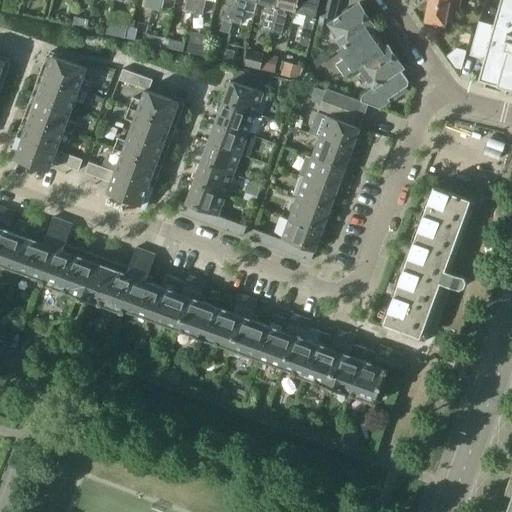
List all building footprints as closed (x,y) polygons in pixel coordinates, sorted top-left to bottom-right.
[(19,13),(19,12),(22,2),(15,0),(5,0),(3,9),(19,13)] [(146,0),(145,7),(153,9),(154,0),(146,0)] [(164,0),(154,0),(153,9),(162,11),(164,0)] [(193,12),(195,0),(186,0),(184,9),(193,12)] [(195,0),(193,12),(203,14),(205,0),(210,0),(217,1),(216,0),(195,0)] [(228,0),(221,31),(230,34),(238,0),(228,0)] [(238,0),(230,34),(227,44),(236,46),(241,23),(246,0),(248,0),(257,2),(257,0),(238,0)] [(257,0),(257,2),(268,5),(262,28),(271,31),(278,0),(257,0)] [(298,0),(278,0),(271,31),(282,33),(287,14),(285,13),(286,9),(296,11),(298,0)] [(298,0),(296,11),(293,23),(304,25),(300,41),(302,44),(309,46),(319,5),(319,0),(298,0)] [(339,0),(324,0),(321,14),(332,17),(336,13),(339,0)] [(429,0),(426,16),(429,21),(443,23),(452,25),(454,10),(459,10),(460,0),(429,0)] [(470,55),(484,59),(480,77),(511,86),(511,0),(501,0),(495,25),(479,21),(470,55)] [(342,49),(373,28),(376,26),(359,2),(328,24),(337,37),(334,38),(340,47),(342,49)] [(145,43),(165,48),(167,37),(173,13),(168,12),(167,20),(153,31),(153,34),(148,33),(149,31),(147,30),(147,34),(145,41),(145,43)] [(74,25),(87,28),(89,20),(76,17),(74,25)] [(125,37),(127,28),(128,26),(109,21),(106,33),(125,37)] [(125,37),(134,39),(137,28),(128,25),(125,37)] [(345,76),(355,70),(387,48),(385,46),(373,28),(342,49),(340,47),(337,49),(344,58),(336,64),(345,76)] [(186,42),(167,37),(165,48),(183,51),(186,42)] [(190,40),(187,51),(187,52),(204,56),(206,44),(190,40)] [(361,100),(360,100),(369,103),(369,104),(380,108),(408,89),(406,87),(409,85),(409,80),(402,70),(405,69),(388,44),(385,46),(387,48),(355,70),(364,83),(367,81),(372,88),(363,94),(361,100)] [(226,49),(223,61),(232,62),(235,51),(226,49)] [(247,49),(243,65),(260,69),(264,53),(247,49)] [(265,53),(261,70),(275,73),(278,56),(274,55),(275,51),(267,49),(266,53),(265,53)] [(329,57),(325,51),(314,59),(317,65),(329,57)] [(47,53),(17,136),(9,159),(13,161),(18,146),(20,147),(15,159),(49,171),(53,161),(79,170),(83,159),(57,150),(60,140),(68,143),(76,122),(68,119),(75,99),(83,102),(91,81),(83,78),(87,68),(47,53)] [(0,92),(8,70),(11,63),(9,62),(8,62),(0,58),(0,92)] [(285,60),(281,74),(299,78),(303,64),(285,60)] [(119,79),(145,89),(149,90),(153,79),(123,68),(119,79)] [(234,77),(245,82),(246,78),(248,74),(237,69),(234,77)] [(248,74),(246,78),(255,81),(257,75),(249,72),(248,74)] [(231,80),(223,101),(256,113),(264,92),(231,80)] [(327,88),(322,100),(357,113),(364,116),(368,105),(369,104),(369,103),(360,100),(361,100),(327,88)] [(85,172),(111,182),(108,192),(141,205),(146,193),(147,193),(141,208),(146,209),(185,103),(149,90),(145,89),(141,100),(133,97),(126,117),(134,120),(126,140),(118,137),(111,158),(119,161),(115,171),(89,162),(85,172)] [(364,116),(357,113),(322,100),(318,112),(327,115),(360,127),(364,116)] [(256,113),(223,101),(216,122),(249,134),(256,113)] [(327,115),(320,136),(353,148),(360,127),(327,115)] [(216,122),(208,142),(241,154),(249,134),(216,122)] [(345,168),(353,148),(320,136),(312,157),(345,168)] [(241,154),(208,142),(201,162),(234,174),(241,154)] [(312,157),(305,177),(338,189),(345,168),(312,157)] [(193,183),(226,195),(234,174),(201,162),(193,183)] [(305,177),(297,197),(330,209),(338,189),(305,177)] [(251,180),(247,190),(258,194),(262,184),(251,180)] [(182,213),(193,217),(196,207),(206,211),(217,215),(219,215),(226,195),(193,183),(182,213)] [(499,188),(498,188),(488,184),(484,195),(495,200),(499,188)] [(394,294),(388,312),(393,314),(389,325),(392,326),(409,332),(420,336),(419,340),(425,342),(431,326),(425,324),(430,310),(436,312),(441,299),(435,296),(441,281),(449,284),(449,285),(460,289),(464,286),(466,281),(464,276),(454,273),(450,272),(460,245),(455,242),(460,229),(465,231),(470,218),(465,215),(471,199),(460,195),(434,186),(427,203),(433,206),(430,215),(424,213),(417,230),(423,233),(420,242),(414,240),(413,243),(406,263),(398,285),(403,287),(400,296),(394,294)] [(323,230),(330,209),(297,197),(290,218),(323,230)] [(196,207),(193,217),(203,221),(206,211),(196,207)] [(8,209),(0,229),(0,263),(18,270),(20,263),(18,262),(27,236),(32,223),(19,218),(16,226),(11,224),(16,212),(8,209)] [(213,224),(217,215),(206,211),(203,221),(213,224)] [(20,263),(18,270),(42,279),(41,281),(74,293),(78,295),(87,298),(91,299),(124,311),(125,309),(149,318),(151,311),(153,312),(162,286),(152,282),(154,276),(148,274),(153,262),(156,254),(155,254),(146,251),(137,247),(129,267),(132,268),(130,274),(99,263),(91,260),(58,248),(60,242),(65,244),(73,223),(63,219),(54,215),(50,224),(46,237),(43,236),(46,228),(32,223),(27,236),(18,262),(20,263)] [(217,215),(213,224),(223,228),(227,218),(219,215),(217,215)] [(227,218),(223,228),(234,232),(237,222),(227,218)] [(282,239),(284,239),(294,243),(304,247),(315,251),(323,230),(290,218),(282,239)] [(237,222),(234,232),(243,235),(247,226),(237,222)] [(261,242),(264,232),(254,228),(250,238),(261,242)] [(261,242),(270,245),(274,236),(264,232),(261,242)] [(270,245),(281,249),(284,239),(282,239),(274,236),(270,245)] [(294,243),(284,239),(281,249),(290,253),(294,243)] [(304,247),(294,243),(290,253),(301,256),(304,247)] [(315,251),(304,247),(301,256),(311,260),(315,251)] [(151,311),(149,318),(178,328),(196,277),(188,275),(185,284),(181,283),(182,280),(167,274),(162,286),(153,312),(151,311)] [(178,328),(206,338),(217,306),(204,301),(206,296),(201,294),(206,281),(196,277),(178,328)] [(206,338),(230,347),(248,296),(240,293),(235,306),(230,304),(228,310),(217,306),(206,338)] [(257,300),(248,296),(230,347),(259,358),(262,351),(260,350),(269,325),(256,320),(258,315),(253,313),(257,300)] [(273,313),(269,325),(260,350),(262,351),(259,358),(283,367),(301,316),(293,313),(288,326),(284,324),(286,318),(273,313)] [(301,316),(283,367),(292,370),(292,372),(304,377),(321,332),(311,328),(310,331),(307,330),(310,319),(301,316)] [(321,332),(304,377),(327,385),(347,333),(338,329),(334,340),(331,339),(332,336),(321,332)] [(353,343),(355,336),(347,333),(327,385),(350,393),(362,359),(363,359),(367,349),(367,348),(353,343)] [(388,363),(401,368),(405,354),(380,345),(377,352),(367,349),(363,359),(362,359),(350,393),(375,403),(388,368),(387,368),(388,363)]
